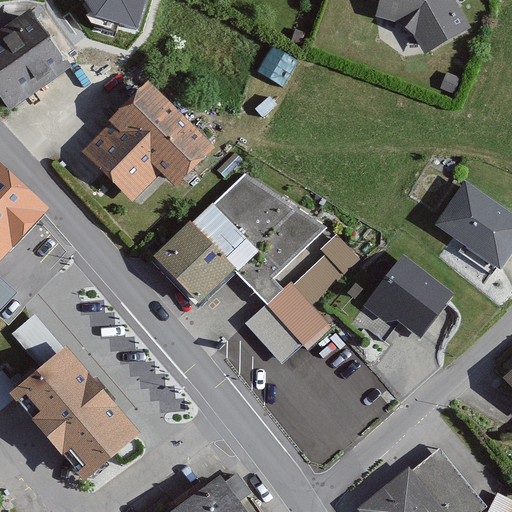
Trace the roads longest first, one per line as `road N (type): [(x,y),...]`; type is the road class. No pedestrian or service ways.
road 1 (tertiary): [(232,408),(0,134)]
road 2 (residential): [(306,509),(511,315)]
road 3 (residential): [(232,408),(102,511)]
road 4 (tertiary): [(306,509),(232,408)]
